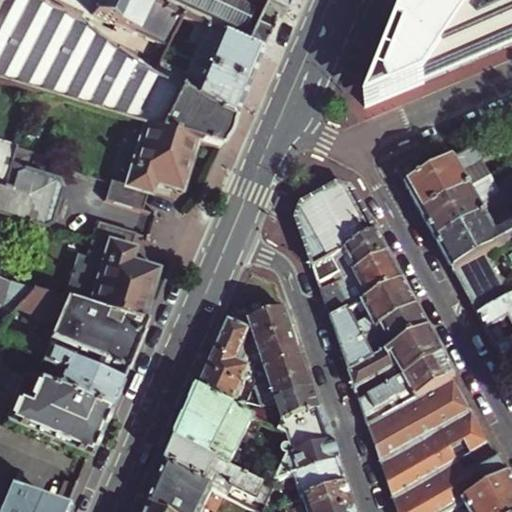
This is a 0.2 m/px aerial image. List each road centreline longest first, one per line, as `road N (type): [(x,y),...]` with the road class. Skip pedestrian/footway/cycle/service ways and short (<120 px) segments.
road 1 (residential): [(369,511),(287,274),(226,242)]
road 2 (residential): [(361,153),(511,429)]
road 3 (secondary): [(110,511),(226,242)]
road 4 (residential): [(511,76),(371,136),(361,153)]
road 5 (secondary): [(275,127),(302,101),(346,0)]
road 6 (secondary): [(323,0),(275,127)]
road 7 (secondary): [(226,242),(275,127)]
